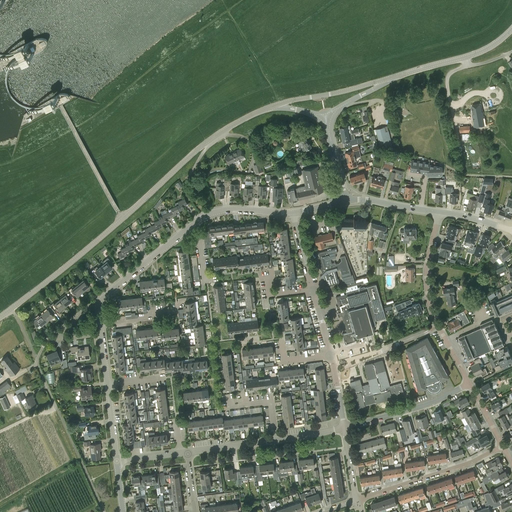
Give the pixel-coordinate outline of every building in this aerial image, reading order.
[(0,0),(0,6),(0,5),(0,3),(0,4),(1,4),(4,2),(33,40),(32,41),(29,43),(26,44),(24,45),(22,46),(21,45),(13,49),(14,51),(10,53),(12,53),(14,53),(15,52),(16,52),(17,52),(17,53),(15,55),(13,56),(11,57),(10,57),(9,57),(7,57),(6,58),(5,58),(4,58),(3,58),(2,58),(0,58),(0,71),(1,71),(2,71),(3,71),(4,71),(7,69),(7,68),(8,68),(9,67),(10,65),(11,64),(12,63),(12,62),(13,62),(14,61),(15,60),(16,60),(17,59),(18,58),(19,58),(20,58),(20,59),(19,61),(16,63),(16,64),(20,61),(21,63),(29,59),(28,57),(29,57),(33,54),(36,53),(38,52),(39,51),(56,97),(53,98),(51,99),(50,98),(42,102),(43,104),(39,106),(39,107),(44,106),(45,105),(46,105),(46,106),(47,107),(45,107),(44,108),(42,109),(40,110),(39,110),(37,110),(36,111),(35,111),(33,111),(32,111),(31,111),(27,113),(26,113),(25,114),(24,115),(24,116),(23,117),(21,126),(22,126),(34,119),(53,109),(54,110),(59,107),(59,106),(60,105),(63,104),(64,103),(73,98),(75,97),(77,97),(68,95),(67,94),(66,94),(65,94),(62,94),(60,95),(59,95),(43,49),(44,48),(44,47),(45,46),(45,45),(46,44),(47,42),(47,41),(46,40),(45,39),(43,38),(42,38),(40,38),(39,38),(38,38),(37,39),(7,0),(0,0)] [(473,114),(475,127),(485,125),(482,112),(481,112),(480,105),(472,106),(473,114)] [(44,118),(33,123),(36,129),(47,124),(44,118)] [(349,125),(339,128),(341,135),(355,132),(354,130),(350,130),(349,125)] [(392,147),(388,131),(385,132),(384,127),(376,129),(379,143),(385,142),(387,149),(392,147)] [(355,132),(341,135),(342,142),(350,140),(351,145),(358,143),(357,138),(354,139),(353,134),(359,133),(358,129),(354,130),(355,132)] [(304,151),(306,150),(311,146),(305,138),(303,135),(300,137),(302,140),(298,142),(299,143),(298,144),(298,145),(298,146),(298,147),(298,148),(299,148),(299,149),(300,150),(301,150),(302,150),(303,150),(304,151)] [(345,153),(347,159),(355,158),(361,156),(358,145),(352,147),(353,151),(345,153)] [(232,153),(236,161),(239,159),(244,156),(240,149),(235,151),(236,152),(232,153)] [(233,162),(236,161),(232,153),(229,155),(229,154),(224,156),(228,164),(232,162),(233,162)] [(356,165),(355,158),(347,159),(349,167),(356,165)] [(392,166),(384,163),(383,169),(391,171),(392,166)] [(429,163),(427,175),(434,175),(435,166),(429,165),(429,163)] [(253,165),(255,173),(261,171),(259,164),(253,165)] [(287,190),(289,202),(315,196),(314,194),(324,192),(322,184),(323,184),(319,170),(318,166),(308,168),(308,169),(302,170),(303,175),(306,186),(298,187),(298,188),(294,189),(290,189),(290,190),(287,190)] [(297,168),(285,171),(286,176),(298,173),(297,168)] [(350,177),(352,184),(366,180),(363,172),(350,176),(350,177)] [(372,176),(369,185),(382,188),(384,180),(380,179),(381,177),(378,176),(377,178),(372,176)] [(480,193),(485,195),(488,182),(494,183),(495,178),(484,177),(481,186),(482,186),(480,193)] [(273,185),(272,201),(280,201),(280,195),(282,195),(282,188),(277,188),(277,185),(276,185),(276,179),(270,179),(270,185),(273,185)] [(220,183),(216,183),(215,197),(223,197),(224,190),(227,190),(227,188),(227,180),(224,180),(224,186),(220,186),(220,183)] [(231,180),(227,180),(227,188),(230,189),(230,195),(238,195),(238,184),(231,184),(231,180)] [(255,184),(255,191),(258,191),(257,197),(265,197),(266,186),(259,186),(259,180),(256,180),(255,184)] [(391,181),(389,192),(396,194),(399,183),(391,181)] [(406,183),(404,197),(410,198),(411,191),(412,191),(413,187),(410,187),(411,184),(406,183)] [(252,185),(244,184),(243,199),(251,199),(252,190),(255,191),(255,184),(252,184),(252,185)] [(452,187),(445,187),(446,193),(450,194),(450,202),(457,202),(457,194),(453,193),(453,189),(452,189),(452,187)] [(444,188),(436,188),(435,193),(432,193),(432,198),(435,198),(435,202),(441,202),(442,195),(445,195),(444,188)] [(467,192),(464,203),(468,204),(467,206),(473,208),(474,207),(476,208),(479,196),(467,192)] [(491,194),(487,193),(486,195),(484,202),(483,206),(485,207),(484,211),(491,213),(493,205),(488,203),(491,194)] [(497,209),(495,214),(510,220),(511,215),(511,214),(509,213),(510,210),(511,211),(511,198),(509,198),(505,208),(503,207),(502,211),(497,209)] [(175,203),(176,206),(178,211),(184,208),(183,206),(187,204),(184,199),(175,203)] [(176,206),(170,208),(172,211),(168,212),(170,217),(180,213),(178,211),(176,206)] [(170,217),(168,212),(158,217),(159,219),(162,224),(167,222),(166,219),(170,217)] [(340,220),(334,220),(334,226),(340,227),(340,228),(353,228),(353,229),(354,229),(354,228),(357,228),(357,229),(358,229),(358,228),(361,228),(361,229),(361,228),(364,228),(364,229),(365,229),(365,228),(367,226),(368,225),(367,225),(367,222),(368,222),(368,221),(367,222),(365,219),(365,218),(364,218),(364,219),(361,219),(361,218),(361,219),(358,219),(358,218),(357,218),(357,215),(353,215),(353,218),(353,219),(340,219),(340,220)] [(159,219),(154,222),(155,224),(151,226),(153,231),(163,227),(162,224),(159,219)] [(263,222),(257,222),(258,232),(264,231),(264,233),(267,232),(267,226),(263,226),(263,222)] [(377,237),(377,235),(379,231),(380,231),(382,226),(371,223),(369,233),(375,235),(375,236),(377,237)] [(459,227),(449,225),(448,229),(447,229),(446,232),(447,232),(446,236),(449,237),(448,240),(455,242),(459,227)] [(153,231),(151,226),(141,231),(143,233),(145,238),(150,235),(149,233),(153,231)] [(277,230),(278,236),(287,235),(286,228),(282,229),(281,226),(268,227),(269,231),(277,230)] [(386,227),(382,226),(380,231),(379,231),(377,235),(385,238),(387,233),(385,232),(386,227)] [(404,238),(408,238),(415,238),(416,228),(404,228),(404,230),(400,230),(400,233),(404,233),(404,238)] [(473,250),(475,244),(478,232),(468,230),(464,244),(470,245),(469,249),(473,250)] [(143,233),(137,235),(138,238),(134,240),(137,245),(146,240),(145,238),(143,233)] [(324,248),(324,246),(323,243),(333,241),(331,233),(314,237),(316,245),(317,245),(318,249),(324,248)] [(486,246),(487,243),(489,244),(490,243),(490,242),(490,240),(489,240),(490,236),(487,235),(486,235),(483,234),(480,244),(480,245),(479,246),(477,246),(476,250),(474,255),(480,257),(483,249),(484,249),(486,249),(486,248),(487,247),(486,246)] [(137,245),(134,240),(125,244),(126,247),(126,246),(128,251),(134,249),(133,247),(137,245)] [(450,251),(452,245),(454,245),(455,242),(449,241),(448,244),(442,242),(442,244),(441,244),(440,247),(441,247),(441,248),(450,251)] [(490,250),(494,255),(496,253),(503,247),(505,246),(503,244),(503,243),(502,242),(501,242),(501,241),(495,246),(492,243),(490,245),(488,249),(490,251),(490,250)] [(129,254),(128,251),(126,246),(126,247),(120,249),(121,251),(117,253),(120,258),(129,254)] [(179,257),(188,256),(187,250),(183,251),(183,247),(176,248),(177,251),(178,251),(179,257)] [(496,253),(494,255),(490,258),(494,263),(499,258),(503,262),(505,260),(511,254),(511,253),(511,252),(510,252),(508,250),(507,251),(503,247),(496,253)] [(320,276),(322,278),(323,277),(324,280),(325,279),(327,286),(338,283),(335,271),(340,269),(342,277),(341,277),(344,286),(350,284),(355,283),(352,274),(351,275),(349,268),(346,259),(345,256),(340,257),(341,261),(338,263),(335,264),(335,263),(331,264),(330,259),(336,257),(335,254),(337,253),(336,248),(318,253),(319,257),(317,258),(319,264),(319,265),(318,265),(318,266),(319,266),(319,267),(319,268),(320,268),(322,274),(320,276)] [(267,254),(261,255),(262,264),(268,264),(268,259),(271,258),(270,252),(267,252),(267,254)] [(102,266),(102,267),(106,272),(106,271),(107,272),(112,268),(110,265),(112,263),(108,257),(102,262),(104,264),(102,265),(102,266)] [(105,272),(106,272),(102,267),(101,267),(100,267),(98,268),(96,266),(91,271),(95,276),(98,274),(100,277),(105,273),(105,272)] [(497,272),(498,275),(504,272),(508,271),(507,268),(506,266),(496,270),(497,272)] [(83,280),(78,284),(83,291),(89,287),(87,284),(90,282),(85,277),(82,279),(83,280)] [(244,289),(253,288),(253,282),(248,282),(247,279),(241,280),(242,283),(243,283),(244,289)] [(213,287),(214,293),(223,292),(223,288),(225,288),(224,282),(217,283),(218,286),(213,287)] [(83,291),(78,284),(72,289),(71,288),(68,291),(72,296),(75,294),(77,296),(83,291)] [(346,294),(336,297),(338,306),(336,306),(337,310),(338,312),(337,313),(338,317),(342,316),(343,320),(347,333),(342,334),(345,344),(354,341),(353,337),(356,336),(356,337),(373,332),(374,332),(372,327),(376,326),(374,320),(376,319),(376,321),(385,318),(376,284),(367,287),(364,287),(345,292),(346,294)] [(193,290),(192,286),(183,287),(183,293),(188,293),(188,295),(200,294),(200,289),(193,290)] [(447,297),(448,305),(455,304),(454,294),(455,293),(454,287),(443,289),(444,295),(447,295),(447,297)] [(72,296),(68,291),(64,294),(65,295),(60,299),(66,306),(71,302),(69,299),(72,296)] [(511,295),(496,302),(495,300),(493,300),(490,302),(491,303),(496,315),(497,314),(499,313),(498,313),(501,311),(502,312),(505,311),(511,307),(511,295)] [(141,296),(135,297),(136,307),(142,306),(143,309),(146,309),(145,301),(142,301),(141,296)] [(184,307),(183,308),(183,309),(195,307),(194,301),(193,298),(187,299),(188,302),(185,303),(185,306),(184,306),(184,307)] [(66,306),(60,299),(54,304),(53,303),(50,306),(55,311),(57,309),(59,311),(66,306)] [(118,309),(124,308),(123,299),(117,299),(118,304),(115,305),(115,311),(119,310),(118,309)] [(420,307),(418,303),(412,305),(412,306),(406,308),(405,305),(406,305),(404,301),(394,306),(397,312),(398,312),(399,315),(396,316),(398,321),(401,320),(400,318),(415,312),(415,314),(422,312),(421,310),(424,309),(423,306),(420,307)] [(55,311),(50,306),(47,308),(47,309),(42,314),(48,321),(53,316),(51,314),(55,311)] [(454,330),(462,326),(470,322),(463,311),(454,316),(456,319),(450,322),(449,322),(448,323),(452,331),(454,330)] [(48,321),(42,314),(35,319),(35,318),(32,320),(39,328),(48,321)] [(500,346),(504,344),(502,339),(501,337),(499,333),(497,328),(494,322),(493,323),(492,320),(480,325),(481,328),(465,335),(458,338),(468,360),(474,358),(474,357),(486,352),(491,350),(492,350),(495,348),(500,346)] [(136,334),(133,334),(135,350),(138,350),(137,339),(143,338),(142,329),(136,330),(136,334)] [(427,337),(422,340),(405,349),(417,391),(427,388),(428,389),(429,390),(430,391),(431,392),(432,392),(433,392),(434,392),(436,392),(437,391),(438,390),(439,390),(439,389),(440,388),(440,386),(440,385),(440,384),(440,383),(439,382),(449,377),(427,337)] [(493,354),(496,353),(495,352),(495,351),(498,350),(501,348),(500,346),(495,348),(492,350),(493,354)] [(498,350),(495,351),(495,352),(496,353),(498,358),(499,360),(504,357),(507,356),(510,354),(510,353),(507,348),(507,346),(505,347),(503,348),(501,348),(498,350)] [(78,353),(79,360),(90,358),(88,347),(78,349),(77,347),(71,347),(72,353),(78,353)] [(47,355),(51,366),(61,362),(56,351),(47,355)] [(498,358),(493,360),(496,366),(501,364),(502,368),(505,366),(511,364),(511,363),(511,358),(511,356),(510,354),(507,356),(504,357),(499,360),(498,358)] [(5,369),(11,376),(20,369),(14,362),(12,363),(7,356),(1,360),(7,367),(5,369)] [(139,358),(136,358),(137,367),(140,366),(141,371),(147,370),(146,361),(146,358),(140,359),(139,358)] [(472,368),(474,372),(481,367),(481,366),(480,364),(482,363),(479,358),(474,361),(475,363),(472,365),(471,365),(470,366),(471,367),(472,368)] [(353,378),(350,379),(351,382),(350,382),(352,391),(353,391),(354,394),(353,394),(357,410),(365,408),(364,406),(391,398),(389,390),(388,391),(387,386),(389,386),(382,360),(364,365),(369,383),(361,386),(359,379),(353,381),(353,378)] [(81,369),(80,366),(71,367),(72,372),(80,371),(81,381),(92,379),(91,371),(90,368),(81,369)] [(481,367),(474,372),(476,376),(477,376),(478,376),(481,374),(482,377),(488,373),(485,368),(483,370),(481,367)] [(53,371),(46,373),(48,383),(55,382),(53,371)] [(489,383),(481,386),(485,393),(487,392),(490,398),(495,395),(491,387),(498,383),(496,379),(489,383)] [(389,390),(391,398),(395,397),(396,400),(405,398),(400,383),(389,386),(387,386),(388,391),(389,390)] [(81,385),(74,386),(74,391),(77,391),(80,390),(81,400),(92,398),(91,394),(92,394),(91,387),(81,388),(81,385)] [(24,398),(20,389),(15,391),(20,401),(24,398)] [(282,401),(290,400),(290,395),(291,395),(291,392),(284,392),(285,395),(281,396),(282,401)] [(30,409),(37,406),(32,395),(25,398),(27,402),(25,403),(28,410),(30,409)] [(460,404),(461,406),(469,403),(466,397),(461,399),(460,398),(453,401),(456,407),(460,404)] [(504,398),(499,401),(492,405),(495,411),(502,407),(501,404),(506,402),(504,398)] [(85,416),(93,415),(94,414),(93,407),(84,408),(83,404),(76,405),(77,409),(81,408),(82,411),(85,410),(85,416)] [(468,424),(471,423),(478,419),(474,412),(471,414),(468,408),(461,412),(464,417),(468,424)] [(501,417),(499,418),(501,423),(511,417),(511,414),(511,415),(508,416),(507,413),(509,412),(507,408),(499,412),(501,417)] [(436,417),(433,418),(434,421),(435,424),(446,419),(444,416),(443,417),(440,410),(434,413),(436,417)] [(416,419),(418,428),(428,425),(425,416),(416,419)] [(511,417),(501,423),(504,429),(511,424),(511,422),(511,417)] [(404,429),(399,430),(399,431),(401,438),(407,436),(406,435),(413,433),(410,419),(402,421),(404,429)] [(471,423),(468,424),(474,435),(480,431),(478,427),(481,425),(478,419),(471,423)] [(387,424),(389,433),(396,431),(394,422),(387,424)] [(383,435),(389,433),(387,424),(380,426),(383,435)] [(99,434),(98,429),(97,429),(96,425),(87,426),(88,435),(84,435),(85,440),(96,438),(95,434),(99,434)] [(419,429),(416,430),(420,441),(428,439),(427,436),(422,437),(419,429)] [(148,434),(145,435),(146,441),(149,441),(149,445),(155,445),(154,435),(154,432),(148,433),(148,434)] [(479,442),(481,446),(490,442),(486,435),(480,438),(479,435),(463,444),(466,449),(472,446),(474,450),(479,448),(476,443),(479,442)] [(383,437),(377,439),(379,448),(386,446),(383,437)] [(377,439),(370,441),(372,450),(379,448),(377,439)] [(370,441),(363,443),(366,452),(372,450),(370,441)] [(453,442),(458,457),(464,455),(462,448),(459,449),(456,441),(453,442)] [(101,448),(100,443),(90,445),(89,445),(90,449),(91,459),(100,458),(99,448),(101,448)] [(359,454),(366,452),(363,443),(356,445),(359,454)] [(407,446),(392,450),(393,455),(397,454),(397,453),(405,450),(406,452),(408,451),(407,446)] [(312,458),(305,459),(307,468),(314,467),(312,458)] [(490,467),(486,469),(489,475),(499,469),(499,468),(503,467),(498,458),(497,458),(496,458),(495,459),(488,463),(490,467)] [(303,468),(307,468),(305,459),(299,460),(300,471),(303,471),(303,468)] [(286,461),(287,470),(291,470),(291,474),(297,474),(297,469),(294,469),(293,460),(286,461)] [(280,470),(277,471),(277,476),(288,475),(287,470),(286,461),(279,462),(280,470)] [(266,464),(267,473),(272,472),(273,479),(278,479),(278,477),(277,471),(274,471),(273,463),(266,464)] [(400,463),(394,464),(395,468),(396,476),(402,475),(400,463)] [(260,469),(256,469),(258,481),(262,481),(261,473),(267,473),(266,464),(259,465),(260,469)] [(246,467),(247,475),(248,479),(254,478),(254,482),(258,481),(256,469),(253,469),(253,466),(246,467)] [(240,472),(237,472),(237,479),(241,479),(241,476),(247,475),(246,467),(240,467),(240,472)] [(237,479),(237,472),(232,473),(232,468),(224,469),(225,478),(231,477),(232,480),(237,479)] [(473,470),(467,472),(470,480),(476,478),(473,470)] [(497,471),(490,474),(494,481),(501,477),(502,481),(509,477),(506,471),(499,474),(497,471)] [(467,472),(462,474),(464,482),(470,480),(467,472)] [(149,478),(149,484),(153,484),(154,488),(160,487),(159,487),(159,480),(156,480),(155,474),(148,475),(149,478)] [(458,484),(461,483),(462,485),(465,484),(464,482),(462,474),(455,477),(458,484)] [(143,482),(140,482),(140,485),(141,490),(146,489),(146,484),(149,484),(149,478),(148,475),(142,475),(143,482)] [(452,478),(446,480),(448,487),(454,485),(452,478)] [(446,480),(440,482),(442,489),(448,487),(446,480)] [(440,482),(434,484),(436,491),(442,489),(440,482)] [(503,485),(497,488),(500,493),(504,490),(507,494),(511,491),(511,483),(505,488),(503,485)] [(430,493),(436,491),(434,484),(427,486),(430,493)] [(423,487),(417,489),(419,497),(425,495),(423,487)] [(314,488),(310,489),(311,491),(312,495),(314,503),(321,501),(318,493),(316,494),(314,488)] [(417,489),(411,491),(413,499),(416,498),(417,500),(420,499),(419,497),(417,489)] [(489,493),(494,502),(499,500),(494,490),(489,493)] [(305,493),(300,494),(301,500),(305,499),(308,505),(314,503),(312,495),(311,491),(305,493)] [(411,491),(405,493),(408,503),(411,502),(410,500),(413,499),(411,491)] [(405,504),(408,503),(405,493),(398,495),(401,503),(404,502),(405,504)] [(482,509),(482,511),(490,511),(488,504),(494,502),(489,493),(484,494),(487,502),(485,503),(486,507),(482,509)] [(395,496),(389,498),(391,506),(392,508),(395,507),(394,505),(397,504),(395,496)] [(504,510),(511,507),(507,497),(500,500),(502,503),(501,503),(504,510)] [(146,498),(139,498),(140,501),(135,502),(136,508),(144,507),(143,503),(147,503),(146,498)] [(389,498),(383,500),(385,508),(391,506),(389,498)] [(463,500),(466,506),(468,505),(470,510),(473,509),(474,511),(482,511),(482,509),(478,510),(476,506),(473,507),(471,501),(470,498),(463,500)] [(264,511),(268,511),(264,499),(260,500),(259,500),(261,508),(263,507),(264,511)] [(383,500),(377,502),(379,509),(385,508),(383,500)] [(458,508),(466,506),(463,500),(459,501),(459,503),(456,504),(458,508)] [(294,504),(297,511),(303,509),(300,502),(294,504)] [(373,511),(379,509),(377,502),(371,504),(373,511)] [(424,508),(423,508),(424,511),(432,509),(429,502),(426,503),(427,507),(424,508)] [(182,503),(174,505),(170,505),(171,511),(180,511),(180,509),(183,509),(182,503)]
